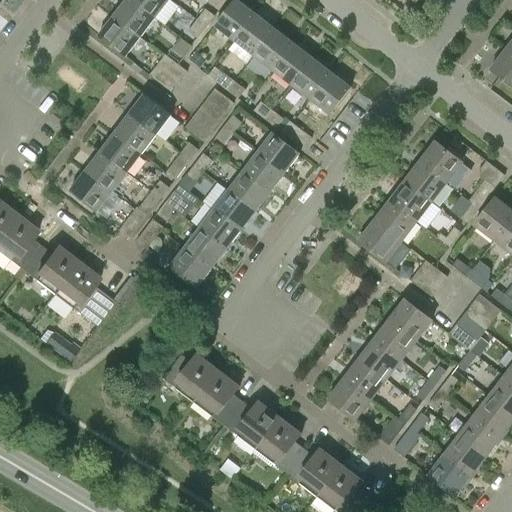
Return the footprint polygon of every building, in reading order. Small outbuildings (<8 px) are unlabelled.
[(125,0),(114,16),(141,37),(156,18),(132,0),(125,0)] [(132,0),(156,18),(169,0),(132,0)] [(210,0),(208,3),(219,11),(227,0),(210,0)] [(234,41),(255,14),(237,0),(234,0),(215,26),(234,41)] [(215,16),(205,9),(197,19),(207,27),(215,16)] [(255,14),(234,41),(235,42),(228,50),(246,65),(254,56),(253,56),(274,28),(255,14)] [(141,37),(114,16),(98,36),(126,57),(141,37)] [(188,31),(197,38),(207,27),(197,19),(197,20),(188,31)] [(272,70),(293,43),(274,28),(253,56),(254,56),(272,70)] [(293,43),(272,70),(291,85),(312,58),(293,43)] [(511,54),(505,49),(490,69),(511,85),(511,54)] [(195,52),(188,61),(199,69),(206,60),(195,52)] [(158,65),(180,81),(187,71),(166,54),(158,65)] [(312,58),(291,85),(310,99),(331,72),(312,58)] [(180,81),(158,65),(150,75),(172,92),(180,81)] [(331,72),(310,99),(329,115),(350,87),(331,72)] [(227,90),(234,81),(223,73),(216,82),(227,90)] [(227,90),(238,99),(245,90),(234,81),(227,90)] [(208,98),(216,104),(227,113),(234,103),(215,88),(208,98)] [(129,114),(156,135),(171,115),(144,94),(129,114)] [(200,108),(208,114),(219,122),(227,113),(216,104),(208,98),(200,108)] [(261,102),(254,111),(265,119),(272,110),(261,102)] [(193,117),(201,123),(212,132),(219,122),(208,114),(200,108),(193,117)] [(276,128),(283,119),(272,110),(265,119),(276,128)] [(114,133),(141,154),(156,135),(129,114),(114,133)] [(242,123),(232,116),(224,127),(233,134),(242,123)] [(201,123),(193,117),(185,127),(204,142),(212,132),(201,123)] [(312,138),(290,121),(281,132),(303,149),(312,138)] [(215,138),(225,145),(233,134),(224,127),(215,138)] [(99,152),(127,173),(141,154),(114,133),(99,152)] [(257,152),(285,173),(300,154),(272,133),(257,152)] [(420,161),(447,183),(463,163),(435,142),(420,161)] [(198,150),(189,143),(180,154),(189,161),(198,150)] [(85,171),(112,192),(127,173),(99,152),(85,171)] [(285,173),(257,152),(243,171),(270,192),(285,173)] [(172,165),(181,172),(189,161),(180,154),(172,165)] [(213,161),(203,154),(195,165),(204,172),(213,161)] [(447,183),(420,161),(405,181),(432,202),(447,183)] [(186,176),(195,183),(204,172),(195,165),(186,176)] [(112,192),(85,171),(70,191),(97,212),(112,192)] [(270,192),(243,171),(228,190),(255,212),(270,192)] [(472,204),(479,209),(495,188),(485,180),(469,201),(472,204)] [(169,188),(160,181),(151,192),(161,199),(169,188)] [(432,202),(405,181),(389,201),(417,222),(426,229),(441,210),(432,203),(432,202)] [(213,209),(241,230),(255,212),(228,190),(218,183),(204,202),(213,209)] [(138,209),(148,216),(161,199),(151,192),(138,209)] [(183,199),(174,192),(165,203),(175,210),(183,199)] [(495,240),(511,217),(511,210),(495,198),(475,225),(495,240)] [(417,222),(389,201),(374,221),(402,242),(417,222)] [(0,236),(16,215),(0,202),(0,236)] [(157,214),(166,221),(175,210),(165,203),(157,214)] [(479,209),(472,204),(461,219),(468,224),(479,209)] [(131,238),(148,216),(138,209),(137,207),(120,229),(131,238)] [(241,230),(213,209),(199,228),(226,249),(241,230)] [(16,215),(0,236),(0,253),(19,267),(11,277),(15,281),(41,247),(31,240),(38,231),(16,215)] [(511,217),(495,240),(511,253),(511,217)] [(164,228),(153,220),(136,241),(147,250),(164,228)] [(402,242),(374,221),(358,241),(386,262),(402,242)] [(440,233),(437,238),(449,248),(461,233),(454,227),(446,238),(440,233)] [(226,249),(199,228),(184,247),(212,268),(226,249)] [(54,294),(78,263),(57,246),(51,254),(41,247),(15,281),(18,283),(26,273),(54,294)] [(212,268),(184,247),(169,267),(196,288),(212,268)] [(458,259),(452,266),(467,277),(472,270),(458,259)] [(418,271),(439,287),(447,277),(426,261),(418,271)] [(78,263),(54,294),(84,318),(103,294),(93,287),(99,279),(78,263)] [(482,288),(487,281),(472,270),(467,277),(482,288)] [(439,287),(418,271),(411,281),(432,297),(439,287)] [(511,299),(511,285),(511,284),(504,294),(497,289),(491,296),(506,307),(511,300),(511,299)] [(103,294),(84,318),(97,327),(115,303),(103,294)] [(472,304),(493,321),(501,311),(480,294),(472,304)] [(389,320),(416,341),(432,321),(405,300),(389,320)] [(464,314),(486,330),(493,321),(472,304),(464,314)] [(457,324),(478,340),(486,330),(464,314),(457,324)] [(416,341),(389,320),(374,340),(401,361),(416,341)] [(478,340),(457,324),(449,334),(470,351),(478,340)] [(54,333),(45,344),(69,363),(80,348),(72,343),(70,345),(54,333)] [(401,361),(374,340),(359,360),(386,380),(401,361)] [(470,351),(458,366),(465,372),(477,357),(470,351)] [(194,402),(219,370),(197,354),(191,362),(182,355),(163,379),(194,402)] [(386,380),(359,360),(344,379),(371,400),(386,380)] [(446,371),(439,366),(428,381),(435,386),(446,371)] [(219,370),(194,402),(225,426),(243,402),(234,395),(240,387),(219,370)] [(451,375),(450,377),(440,390),(447,395),(458,381),(451,375)] [(511,382),(504,377),(489,396),(511,413),(511,382)] [(371,400),(344,379),(328,400),(355,420),(371,400)] [(417,396),(423,401),(435,386),(428,381),(417,396)] [(428,405),(435,410),(447,395),(440,390),(428,405)] [(511,422),(511,413),(489,396),(474,416),(501,437),(511,422)] [(256,450),(280,417),(259,401),(253,409),(243,402),(225,426),(214,440),(217,443),(229,429),(256,450)] [(398,419),(405,425),(416,410),(409,405),(398,419)] [(410,429),(417,434),(428,419),(422,414),(410,429)] [(501,437),(474,416),(459,436),(486,456),(501,437)] [(280,417),(256,450),(286,473),(305,449),(295,442),(301,434),(280,417)] [(405,425),(398,419),(395,417),(379,439),(389,446),(405,425)] [(417,434),(410,429),(394,450),(404,458),(420,436),(417,434)] [(486,456),(459,436),(443,456),(470,477),(486,456)] [(317,497),(342,465),(320,448),(314,456),(305,449),(286,473),(317,497)] [(470,477),(443,456),(428,476),(455,497),(470,477)] [(363,481),(342,465),(317,497),(337,511),(364,511),(357,507),(366,496),(356,489),(363,481)]
